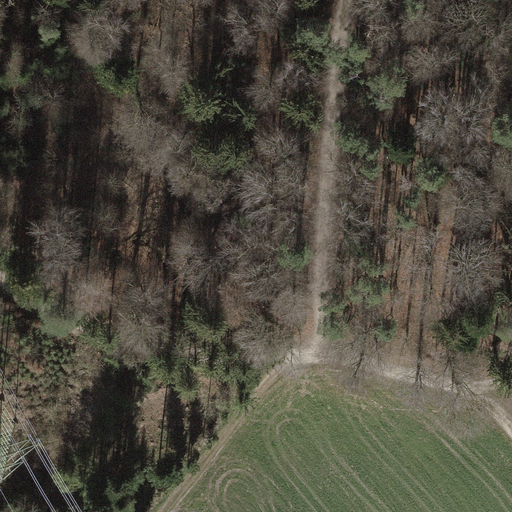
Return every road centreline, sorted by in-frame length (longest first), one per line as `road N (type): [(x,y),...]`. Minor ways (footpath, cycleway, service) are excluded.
road 1 (track): [(488,394),(324,353),(156,349),(97,332),(0,277)]
road 2 (track): [(324,353),(350,0)]
